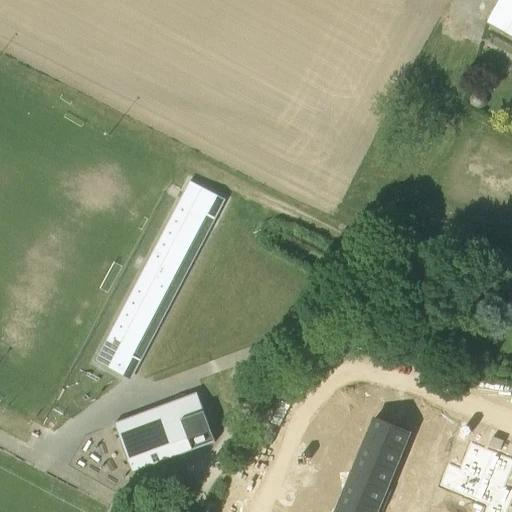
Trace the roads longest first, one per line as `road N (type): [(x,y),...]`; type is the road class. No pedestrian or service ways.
road 1 (residential): [(511,424),(337,377),(271,511)]
road 2 (unknown): [(511,257),(420,246),(360,262),(226,373)]
